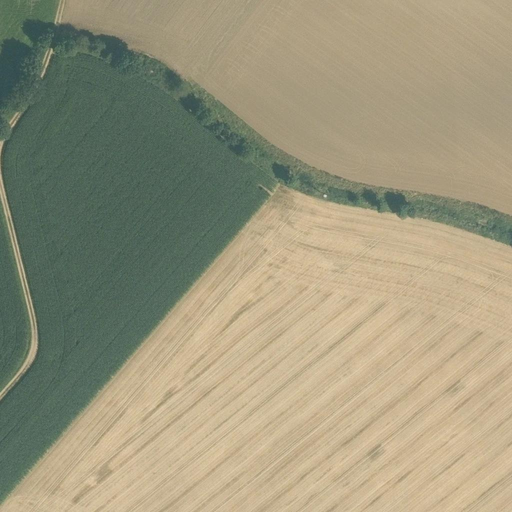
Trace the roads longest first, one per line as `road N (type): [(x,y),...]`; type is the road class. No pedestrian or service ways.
road 1 (track): [(0,396),(35,350),(0,188)]
road 2 (track): [(0,146),(35,94),(64,0)]
